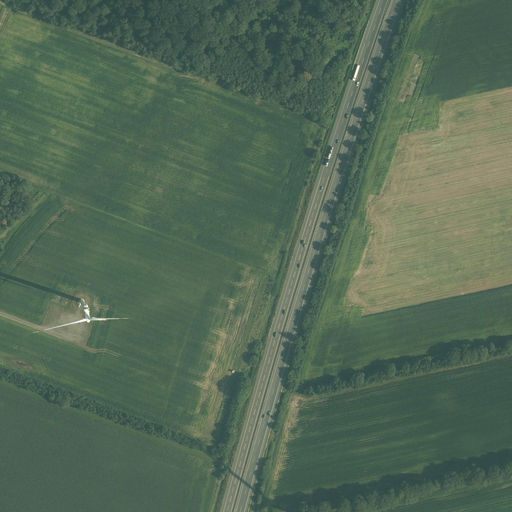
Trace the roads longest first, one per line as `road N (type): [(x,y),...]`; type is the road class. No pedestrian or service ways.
road 1 (motorway): [(239,511),(397,0)]
road 2 (motorway): [(384,0),(227,511)]
road 3 (track): [(2,0),(177,67),(260,0)]
